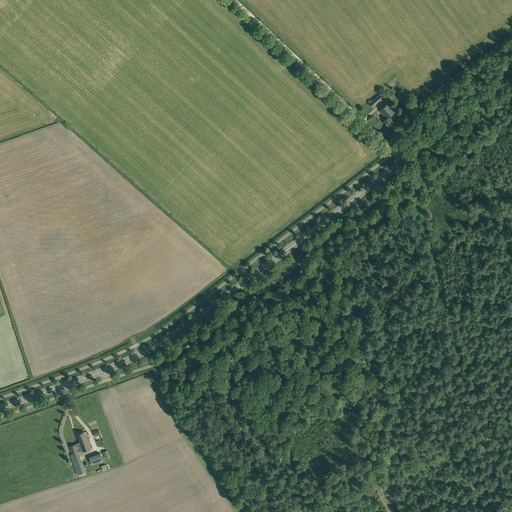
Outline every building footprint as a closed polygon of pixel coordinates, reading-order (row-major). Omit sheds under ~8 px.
[(403,103),(409,98),(403,90),(396,96),(403,103)] [(372,107),(384,97),(381,94),(369,104),(372,107)] [(384,97),(373,107),(377,111),(384,105),(384,104),(387,101),(384,97)] [(389,127),(394,122),(389,117),(395,111),(388,103),(380,110),(385,117),(383,119),(384,120),(384,121),(389,127)] [(76,471),(78,474),(85,472),(84,468),(78,451),(81,449),(82,451),(91,448),(88,439),(87,439),(84,432),(76,435),(79,442),(78,442),(79,443),(75,445),(70,447),(73,454),(70,455),(76,471)] [(89,457),(92,465),(103,461),(100,453),(89,457)]
